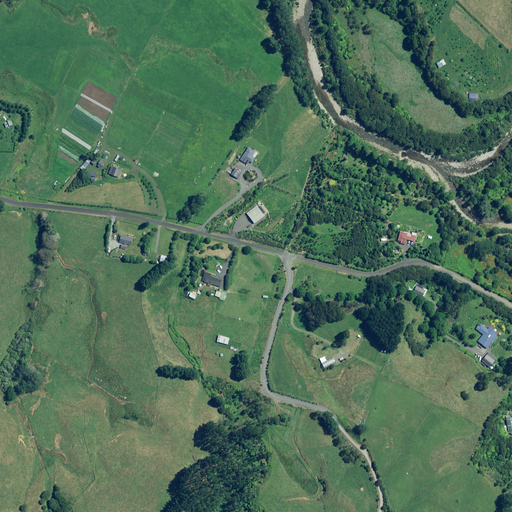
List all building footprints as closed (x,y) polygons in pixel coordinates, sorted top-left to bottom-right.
[(254,151),(248,147),(239,160),(244,163),(246,160),(251,163),(254,158),(251,156),(254,151)] [(241,173),(234,168),(230,174),(237,179),(241,173)] [(411,234),(400,231),(397,240),(400,241),(400,243),(405,244),(406,239),(414,241),(416,233),(412,232),(411,234)] [(132,238),(118,235),(117,242),(130,245),(132,238)] [(211,274),(204,272),(201,281),(207,283),(207,285),(210,286),(211,284),(219,286),(221,280),(210,276),(211,274)] [(425,291),(416,286),(413,292),(422,297),(425,291)] [(227,292),(222,291),(219,299),(224,301),(227,292)] [(487,329),(480,324),(478,326),(477,325),(475,328),(482,334),(477,341),(487,349),(496,337),(495,336),(499,332),(494,328),(493,329),(489,326),(487,329)] [(229,338),(218,335),(216,341),(227,344),(229,338)] [(494,361),(486,355),(481,361),(489,367),(494,361)] [(326,360),(324,356),(319,359),(324,369),(335,363),(332,357),(326,360)]
